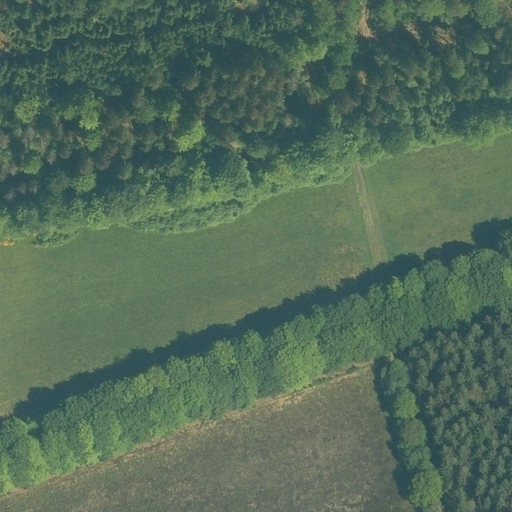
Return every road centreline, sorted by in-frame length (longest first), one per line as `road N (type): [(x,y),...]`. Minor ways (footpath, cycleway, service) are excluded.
road 1 (track): [(511,280),(0,463)]
road 2 (track): [(434,511),(307,0)]
